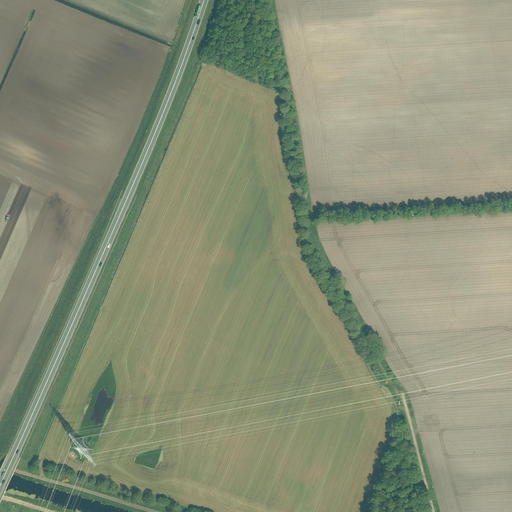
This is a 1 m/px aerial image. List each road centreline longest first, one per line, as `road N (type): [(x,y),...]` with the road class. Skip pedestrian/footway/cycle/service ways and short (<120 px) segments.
road 1 (track): [(433,511),(403,397),(310,226),(272,0)]
road 2 (trunk): [(0,489),(203,0)]
road 3 (track): [(150,511),(0,466)]
